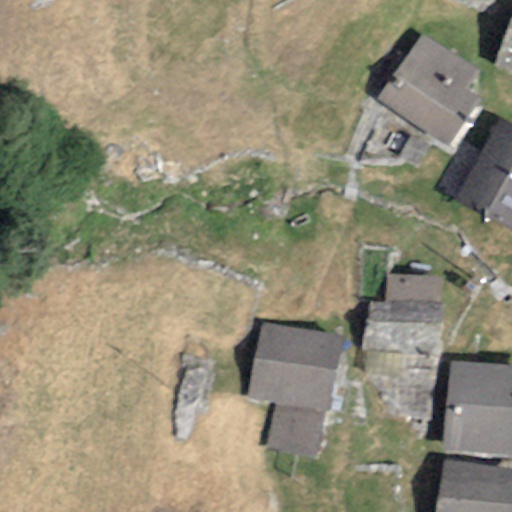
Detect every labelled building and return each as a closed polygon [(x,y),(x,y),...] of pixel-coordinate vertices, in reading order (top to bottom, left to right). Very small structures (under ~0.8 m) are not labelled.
[(511,47),(497,77),(511,83),(511,47)] [(482,90),(427,49),(382,110),(454,164),(490,116),(472,103),(482,90)] [(511,135),(503,130),(463,200),(511,227),(511,135)] [(448,263),(394,260),(392,298),(446,301),(448,263)] [(440,313),(381,309),(378,363),(437,367),(440,313)] [(348,346),(265,330),(251,405),(284,411),(277,449),(315,457),(322,419),(334,421),(348,346)] [(511,375),(463,372),(457,458),(511,461),(511,375)] [(511,511),(511,480),(445,473),(440,511),(511,511)]
